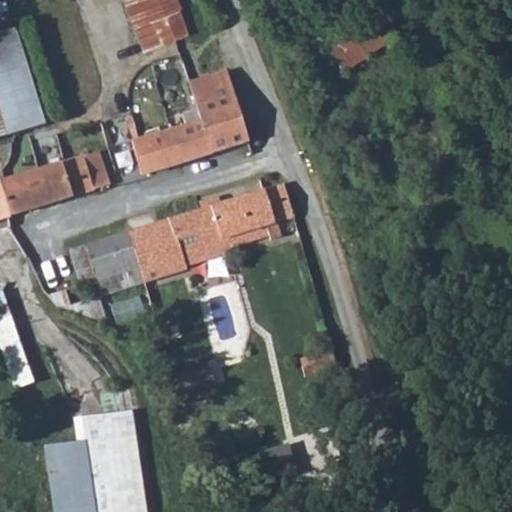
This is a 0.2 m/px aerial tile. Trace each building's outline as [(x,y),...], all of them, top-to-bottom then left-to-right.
[(188,35),(173,0),(126,0),(123,2),(143,53),(188,35)] [(326,43),(342,73),(396,44),(380,15),(326,43)] [(0,140),(46,126),(17,32),(0,37),(0,140)] [(142,179),(250,144),(226,72),(188,84),(200,122),(130,144),(142,179)] [(0,219),(108,185),(97,152),(0,182),(0,219)] [(153,182),(165,179),(162,174),(152,177),(153,182)] [(219,206),(209,209),(222,252),(269,238),(271,244),(285,240),(283,234),(295,231),(281,186),(264,191),(265,192),(219,206)] [(216,198),(207,201),(209,209),(219,206),(216,198)] [(201,211),(209,209),(207,201),(199,203),(201,211)] [(127,234),(142,284),(155,285),(185,276),(187,267),(224,256),(222,252),(209,209),(201,211),(127,234)] [(127,234),(70,251),(81,287),(95,283),(100,296),(142,284),(127,234)] [(35,385),(2,292),(0,292),(0,346),(16,391),(35,385)] [(181,395),(213,386),(207,367),(175,376),(181,395)] [(52,511),(146,511),(133,412),(74,420),(77,443),(44,447),(52,511)]
